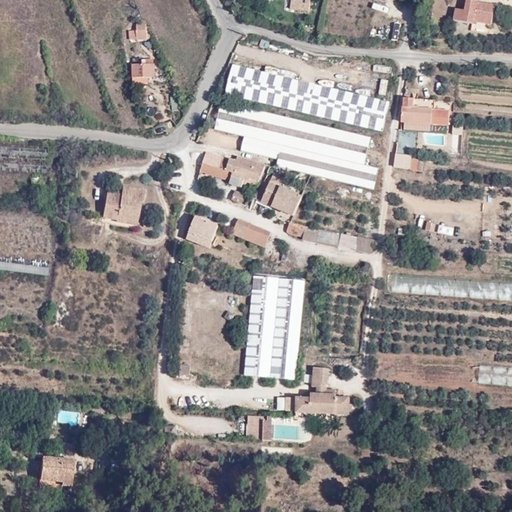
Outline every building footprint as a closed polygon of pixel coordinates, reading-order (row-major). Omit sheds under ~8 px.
[(290,0),(290,12),(312,12),(311,0),(290,0)] [(478,1),(474,0),(466,0),(465,10),(455,9),(453,21),(473,24),(474,22),(492,25),(495,4),(478,2),(478,1)] [(146,24),(138,25),(138,33),(147,32),(146,24)] [(154,42),(149,32),(147,32),(138,33),(131,33),(132,43),(154,42)] [(133,80),(150,79),(155,79),(155,60),(143,60),(143,66),(133,66),(133,80)] [(313,82),(313,83),(231,66),(225,95),(381,130),(388,98),(313,82)] [(404,109),(404,125),(453,127),(453,112),(437,111),(437,102),(406,100),(406,109),(404,109)] [(220,101),(209,146),(275,161),(275,166),(372,189),(378,166),(363,163),(368,135),(220,101)] [(421,171),(423,158),(396,153),(394,167),(421,171)] [(235,163),(206,155),(201,174),(229,182),(230,178),(240,182),(241,181),(246,182),(245,184),(257,187),(259,183),(265,167),(237,158),(235,163)] [(265,182),(276,186),(280,178),(269,173),(265,182)] [(264,181),(260,193),(256,191),(252,202),(261,206),(263,204),(294,217),(302,197),(276,186),(265,182),(264,181)] [(139,205),(143,195),(121,189),(119,196),(104,193),(98,218),(112,221),(114,217),(133,222),(138,205),(139,205)] [(243,196),(234,193),(231,202),(240,205),(243,196)] [(112,221),(112,223),(131,228),(133,222),(114,217),(112,221)] [(204,240),(214,244),(220,230),(196,221),(188,243),(201,248),(204,240)] [(241,221),(235,235),(247,240),(266,248),(272,234),(241,221)] [(357,250),(360,238),(312,227),(291,222),(287,234),(304,239),(306,232),(310,233),(309,239),(357,250)] [(485,225),(484,234),(492,234),(493,226),(485,225)] [(357,250),(374,254),(376,238),(313,226),(312,227),(360,238),(357,250)] [(201,248),(211,252),(214,244),(204,240),(201,248)] [(50,261),(0,255),(0,270),(49,276),(50,261)] [(252,275),(246,358),(297,363),(304,279),(252,275)] [(245,374),(296,378),(297,363),(246,358),(245,374)] [(182,363),(178,374),(188,377),(191,366),(182,363)] [(316,369),(314,389),(317,390),(328,391),(329,371),(316,369)] [(348,405),(349,400),(336,399),(317,398),(312,397),(312,402),(297,401),(296,413),(352,417),(353,405),(348,405)] [(271,441),(272,417),(267,417),(267,421),(263,421),(262,441),(271,441)] [(76,461),(42,459),(40,485),(74,488),(76,461)]
